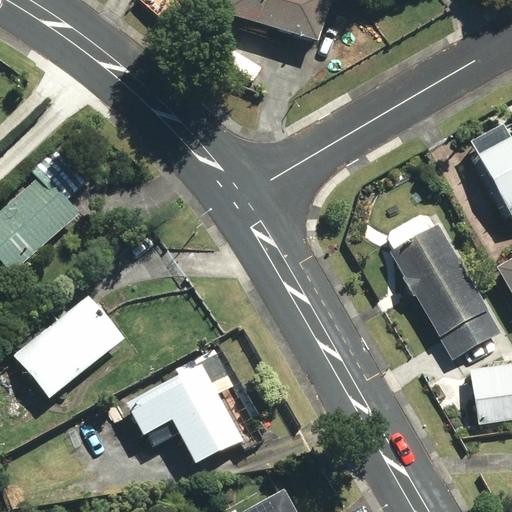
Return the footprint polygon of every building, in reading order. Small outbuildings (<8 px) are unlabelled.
[(306,0),(220,0),(212,23),(307,60),(327,8),(306,0)] [(454,150),(491,220),(511,209),(511,150),(507,140),(497,145),(489,131),(454,150)] [(40,182),(0,220),(0,258),(20,279),(84,218),(71,205),(100,178),(65,142),(32,173),(40,182)] [(405,302),(443,365),(493,335),(431,231),(380,261),(394,284),(393,285),(403,302),(405,302)] [(511,258),(484,275),(510,322),(511,320),(511,258)] [(18,363),(56,407),(130,343),(92,299),(18,363)] [(180,427),(204,470),(249,443),(228,404),(237,399),(233,391),(239,388),(219,351),(180,372),(185,383),(134,411),(152,443),(180,427)] [(511,425),(511,368),(459,377),(468,433),(511,425)] [(87,482),(93,502),(107,498),(100,478),(87,482)] [(266,511),(299,511),(291,498),(266,511)]
